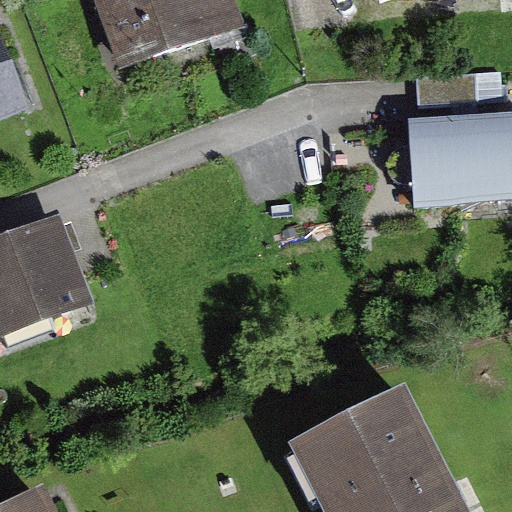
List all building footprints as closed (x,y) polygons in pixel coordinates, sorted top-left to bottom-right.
[(217,0),(162,0),(87,28),(115,103),(204,70),(208,81),(243,68),(217,0)] [(495,0),(354,0),(357,27),(497,14),(495,0)] [(0,145),(16,140),(0,93),(0,145)] [(511,125),(403,129),(407,214),(511,209),(511,125)] [(0,370),(87,337),(53,248),(0,267),(0,370)] [(441,511),(394,418),(281,474),(300,511),(441,511)]
